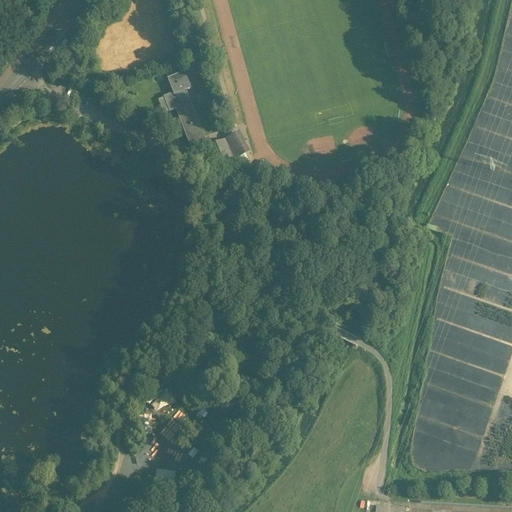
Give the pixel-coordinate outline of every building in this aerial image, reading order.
[(190,55),(187,56),(192,72),(203,69),(198,53),(190,55)] [(183,74),(168,80),(174,95),(165,98),(171,112),(176,110),(188,105),(183,92),(189,89),(183,74)] [(188,105),(176,110),(186,135),(198,130),(188,105)] [(198,130),(186,135),(191,150),(204,145),(198,130)] [(239,145),(234,136),(233,136),(226,140),(226,141),(224,142),(231,161),(235,159),(235,160),(245,155),(248,153),(242,143),(240,145),(239,145)] [(224,141),(205,148),(216,176),(235,169),(234,168),(231,161),(224,142),(224,141)] [(231,161),(234,168),(248,161),(245,155),(235,160),(235,159),(231,161)] [(255,178),(247,188),(259,197),(263,192),(260,189),(264,185),(255,178)]
